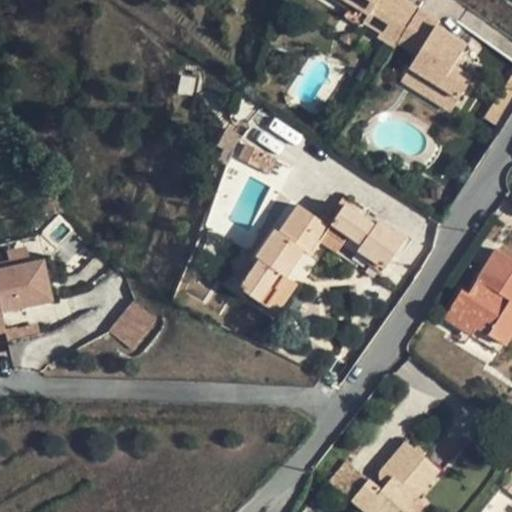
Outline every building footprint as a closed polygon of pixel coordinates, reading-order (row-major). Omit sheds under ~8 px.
[(397,42),(419,9),(404,0),(337,0),(351,8),(354,4),(369,13),(364,21),(381,31),(378,36),(394,46),(397,42)] [(369,13),(354,4),(351,8),(346,16),(361,26),(364,21),(369,13)] [(419,9),(397,42),(418,54),(410,67),(440,85),(432,98),(452,111),(472,77),(458,69),(453,66),(459,57),(467,45),(437,26),(440,22),(419,9)] [(464,60),(459,57),(453,66),(458,69),(464,60)] [(440,85),(410,67),(401,79),(432,98),(440,85)] [(484,116),(502,128),(511,112),(511,86),(507,83),(484,116)] [(277,159),(251,145),(248,150),(253,152),(247,163),(270,174),(277,159)] [(345,203),(329,226),(326,230),(344,242),(349,235),(362,243),(358,249),(370,257),(367,262),(382,273),(405,239),(378,220),(375,225),(345,203)] [(260,259),(240,288),(267,306),(279,289),(277,287),(271,283),(279,272),(285,276),(285,275),(303,249),(310,254),(320,240),(326,230),(329,226),(299,204),(280,232),(276,229),(257,257),(260,259)] [(326,230),(320,240),(338,253),(344,242),(326,230)] [(511,259),(496,250),(469,295),(462,290),(450,309),(477,326),(506,345),(511,334),(511,259)] [(44,259),(0,268),(0,299),(3,311),(53,300),(44,259)] [(285,276),(279,272),(271,283),(277,287),(285,276)] [(279,289),(267,306),(277,313),(298,283),(285,275),(285,276),(277,287),(279,289)] [(156,318),(135,301),(110,331),(131,349),(156,318)] [(477,326),(450,309),(445,318),(472,334),(477,326)] [(39,326),(18,331),(20,338),(41,333),(39,326)] [(477,326),(472,334),(501,353),(506,345),(477,326)] [(18,327),(7,330),(7,331),(9,341),(20,338),(18,331),(18,327)] [(397,511),(401,508),(405,511),(417,497),(440,469),(406,441),(381,471),(381,481),(385,485),(381,489),(369,479),(352,500),(366,511),(397,511)] [(345,461),(328,480),(352,500),(369,479),(345,461)] [(511,471),(502,485),(511,493),(511,492),(511,471)] [(417,497),(405,511),(404,511),(417,511),(425,503),(417,497)]
